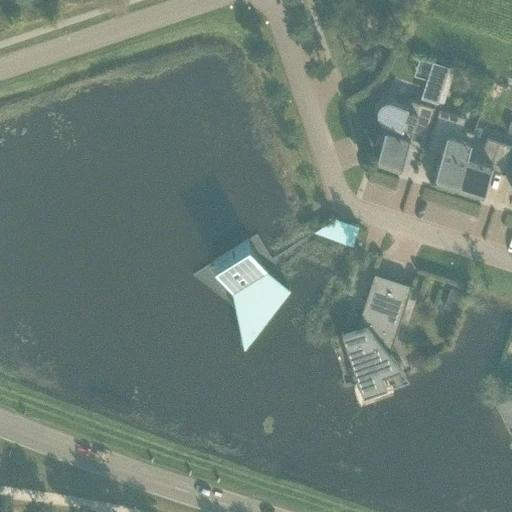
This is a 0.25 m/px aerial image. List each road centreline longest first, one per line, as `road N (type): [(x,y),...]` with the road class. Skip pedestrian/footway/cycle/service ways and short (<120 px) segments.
road 1 (residential): [(271,0),(340,205),(511,263)]
road 2 (tertiary): [(248,511),(0,426)]
road 3 (residential): [(0,70),(212,0)]
